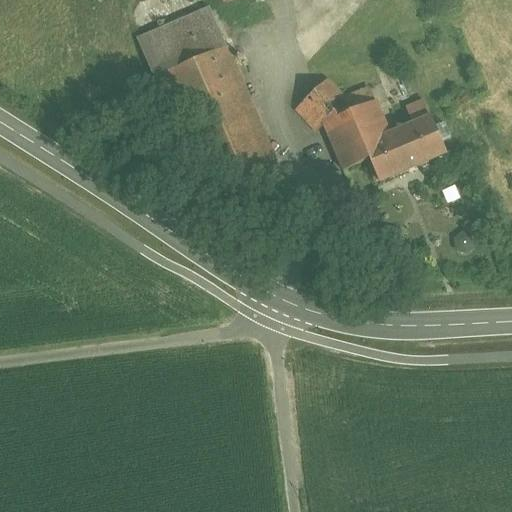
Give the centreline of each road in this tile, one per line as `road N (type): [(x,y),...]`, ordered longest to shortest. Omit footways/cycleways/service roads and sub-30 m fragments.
road 1 (tertiary): [(285,297),(0,119)]
road 2 (unclassified): [(0,359),(273,324)]
road 3 (tertiary): [(511,317),(381,320),(285,297)]
road 4 (unclassified): [(273,324),(295,511)]
